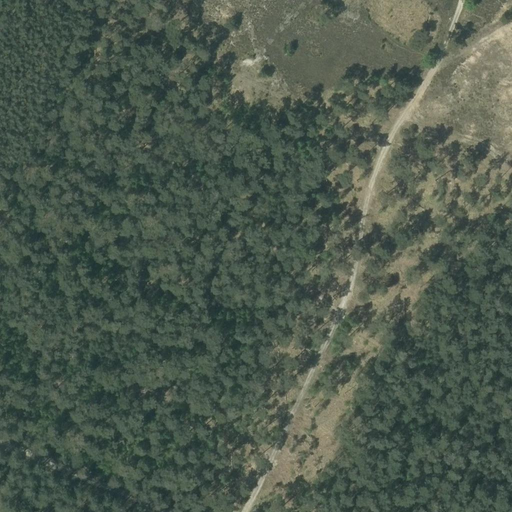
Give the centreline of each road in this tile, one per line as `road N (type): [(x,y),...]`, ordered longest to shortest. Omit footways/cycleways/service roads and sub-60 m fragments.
road 1 (track): [(243,511),(349,291),(366,195),(394,127),(438,62),(462,0)]
road 2 (track): [(0,441),(167,511)]
